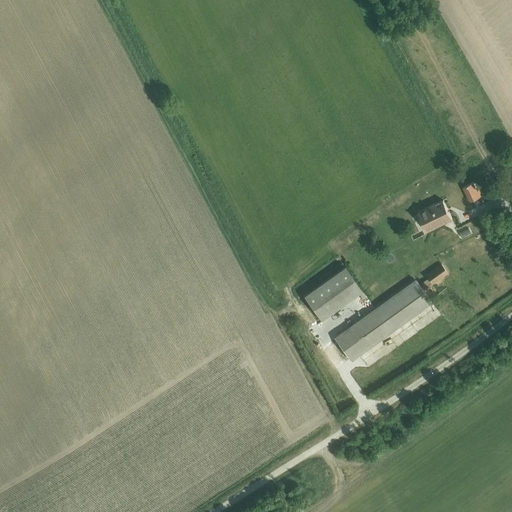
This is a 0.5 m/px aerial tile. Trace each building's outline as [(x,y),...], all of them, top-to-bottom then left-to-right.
[(472,186),(465,191),(473,205),(479,202),(481,201),(472,186)] [(443,200),(418,212),(427,231),(452,219),(443,200)] [(441,263),(425,274),(428,279),(422,282),(426,288),(448,273),(441,263)] [(345,266),(304,296),(321,320),(362,291),(345,266)] [(415,279),(334,337),(336,341),(342,349),(351,361),(423,309),(432,303),(415,279)]
